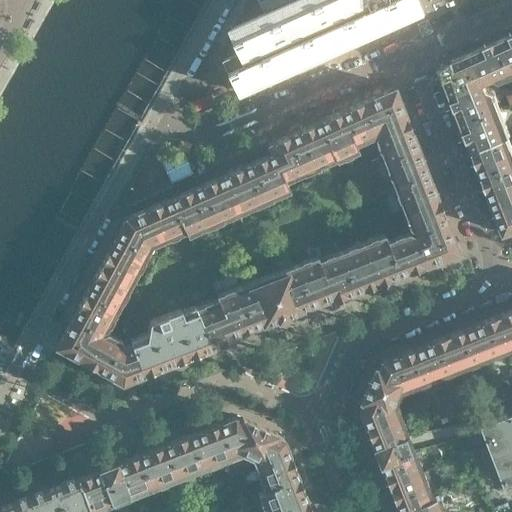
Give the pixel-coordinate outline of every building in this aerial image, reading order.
[(428,8),(424,0),(259,0),(265,12),(234,27),(249,61),(234,68),(245,92),(428,10),(428,8)] [(447,0),(424,0),(428,8),(447,0)] [(511,33),(500,39),(511,65),(511,33)] [(511,71),(511,65),(500,39),(466,54),(475,72),(483,69),(485,75),(496,79),(511,71)] [(485,75),(483,69),(475,72),(466,54),(441,65),(452,93),(482,81),(485,75)] [(494,110),(482,81),(452,93),(461,118),(477,111),(479,116),(494,110)] [(406,117),(394,86),(358,102),(366,119),(369,117),(374,127),(377,129),(406,117)] [(374,127),(369,117),(366,119),(358,102),(338,111),(351,142),(371,133),(374,127)] [(504,137),(494,110),(479,116),(477,111),(461,118),(474,149),(504,137)] [(351,142),(338,111),(317,120),(332,154),(334,157),(354,148),(351,142)] [(416,143),(406,117),(377,129),(374,134),(383,156),(416,143)] [(332,154),(317,120),(267,143),(271,152),(282,177),(332,154)] [(511,165),(511,156),(504,137),(474,149),(484,176),(511,165)] [(426,169),(416,143),(383,156),(393,182),(426,169)] [(287,188),(282,177),(271,152),(221,174),(237,210),(287,188)] [(511,165),(484,176),(494,200),(511,192),(511,165)] [(436,195),(426,169),(393,182),(403,208),(436,195)] [(237,210),(221,174),(171,196),(184,227),(187,232),(237,210)] [(511,230),(511,192),(494,200),(506,233),(511,230)] [(446,221),(436,195),(403,208),(411,230),(417,232),(446,221)] [(184,227),(171,196),(145,208),(158,238),(184,227)] [(158,238),(145,208),(125,217),(115,235),(145,252),(151,242),(158,238)] [(458,252),(446,221),(417,232),(416,235),(419,242),(415,244),(423,265),(458,252)] [(423,265),(415,244),(419,242),(416,235),(411,233),(386,243),(399,275),(423,265)] [(130,280),(145,252),(115,235),(99,263),(130,280)] [(399,275),(386,243),(384,238),(362,246),(377,283),(399,275)] [(377,283),(362,246),(341,255),(355,292),(377,283)] [(355,292),(341,255),(319,263),(318,263),(331,296),(333,300),(355,292)] [(331,296),(318,263),(319,263),(318,260),(296,268),(310,305),(331,296)] [(115,308),(130,280),(99,263),(84,291),(115,308)] [(310,305),(296,268),(240,290),(254,326),(276,318),(276,319),(285,315),(288,314),(288,313),(310,305)] [(254,326),(240,290),(218,298),(220,303),(233,335),(254,326)] [(104,329),(115,308),(84,291),(72,314),(92,325),(90,329),(96,332),(104,329)] [(233,335),(220,303),(197,311),(211,347),(234,338),(233,335)] [(511,343),(511,307),(496,314),(508,345),(511,343)] [(211,347),(197,311),(197,310),(183,315),(180,308),(166,314),(183,358),(211,347)] [(84,362),(99,335),(99,334),(96,332),(90,329),(92,325),(72,314),(55,346),(84,362)] [(183,358),(166,314),(148,320),(146,337),(131,343),(143,374),(183,358)] [(508,345),(496,314),(471,324),(483,355),(508,345)] [(483,355),(471,324),(446,333),(458,364),(483,355)] [(104,373),(120,342),(104,333),(99,335),(84,362),(104,373)] [(458,364),(446,333),(421,343),(433,374),(458,364)] [(143,374),(131,343),(126,345),(120,342),(104,373),(122,382),(143,374)] [(433,374),(421,343),(396,353),(408,384),(433,374)] [(408,384),(396,353),(380,359),(376,367),(374,366),(367,383),(381,390),(383,384),(396,389),(408,384)] [(395,414),(390,401),(391,400),(396,390),(396,389),(383,384),(381,390),(367,383),(359,401),(361,402),(358,409),(364,426),(395,414)] [(418,474),(404,436),(395,414),(364,426),(387,486),(418,474)] [(502,483),(511,478),(511,418),(511,415),(481,426),(502,483)] [(250,439),(258,424),(242,417),(241,419),(234,416),(214,424),(226,454),(239,449),(244,436),(250,439)] [(226,454),(214,424),(187,434),(199,465),(226,454)] [(289,452),(283,438),(276,435),(277,432),(258,424),(250,439),(244,436),(239,449),(252,455),(256,464),(289,452)] [(199,465),(187,434),(161,444),(173,475),(199,465)] [(173,475),(161,444),(137,454),(149,484),(173,475)] [(298,475),(289,452),(256,464),(264,486),(265,488),(298,475)] [(149,484),(137,454),(77,476),(90,507),(149,484)] [(428,499),(418,474),(387,486),(397,511),(428,499)] [(305,495),(298,475),(265,488),(264,486),(256,489),(265,511),(305,495)] [(91,511),(90,507),(77,476),(53,486),(63,511),(91,511)] [(63,511),(53,486),(30,495),(36,511),(63,511)] [(227,511),(230,511),(226,500),(223,493),(212,498),(217,511),(227,511)] [(36,511),(30,495),(6,504),(8,511),(36,511)] [(311,511),(305,495),(265,511),(311,511)] [(440,511),(434,496),(428,499),(397,511),(440,511)]
